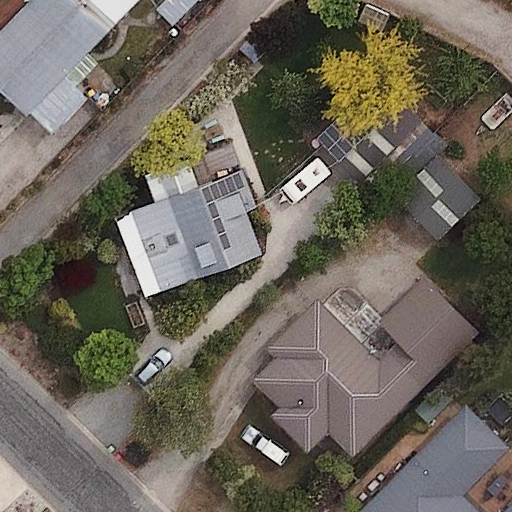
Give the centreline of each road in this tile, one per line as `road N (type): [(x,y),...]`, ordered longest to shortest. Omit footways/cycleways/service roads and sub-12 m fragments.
road 1 (residential): [(0,253),(250,0)]
road 2 (residential): [(0,397),(116,511)]
